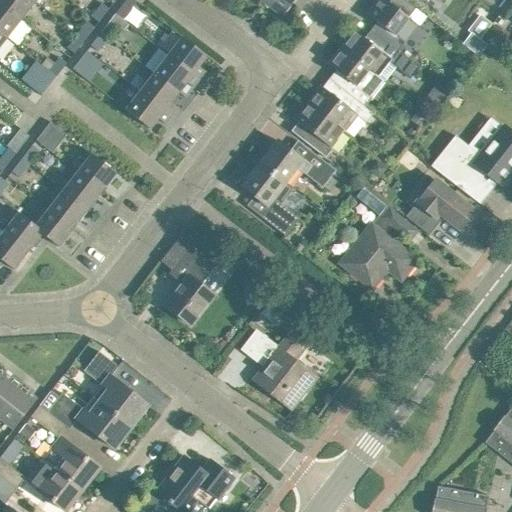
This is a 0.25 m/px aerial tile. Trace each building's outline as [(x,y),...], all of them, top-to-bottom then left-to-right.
[(35,2),(32,0),(0,0),(0,3),(21,20),(35,2)] [(126,15),(136,2),(133,0),(126,0),(119,10),(126,15)] [(306,0),(259,0),(282,17),(293,4),(299,9),(306,0)] [(395,36),(408,18),(415,9),(403,0),(390,0),(388,3),(384,0),(376,0),(366,14),(377,22),(371,31),(398,52),(398,51),(404,43),(395,36)] [(21,20),(0,3),(0,32),(7,38),(21,20)] [(98,23),(109,9),(102,4),(91,17),(98,23)] [(470,34),(462,46),(477,58),(486,47),(479,41),(491,25),(479,16),(467,32),(470,34)] [(118,25),(111,20),(101,33),(108,38),(118,25)] [(85,40),(95,28),(87,22),(78,34),(85,40)] [(419,67),(398,51),(398,52),(371,31),(364,39),(353,31),(340,48),(378,77),(378,78),(384,82),(395,67),(410,79),(419,67)] [(98,52),(108,38),(101,33),(91,46),(98,52)] [(74,54),(85,40),(78,34),(67,48),(74,54)] [(198,67),(207,57),(182,38),(168,56),(199,80),(205,72),(198,67)] [(378,78),(378,77),(340,48),(327,64),(340,74),(333,82),(344,91),(365,107),(371,99),(384,82),(378,78)] [(80,75),(90,62),(83,56),(72,69),(80,75)] [(199,80),(168,56),(154,74),(178,93),(186,83),(193,88),(199,80)] [(56,77),(67,64),(59,58),(49,71),(56,77)] [(46,90),(56,77),(49,71),(39,84),(46,90)] [(171,103),(178,93),(154,74),(140,92),(171,116),(177,108),(171,103)] [(373,114),(365,107),(344,91),(333,82),(329,88),(324,89),(320,86),(307,103),(336,125),(344,131),(345,132),(357,117),(366,123),(373,114)] [(171,116),(140,92),(125,111),(150,129),(158,119),(165,124),(171,116)] [(331,148),(344,131),(336,125),(307,103),(294,120),(303,127),(297,136),(312,148),(319,153),(325,158),(332,149),(331,148)] [(419,110),(410,121),(421,129),(429,118),(419,110)] [(455,136),(431,167),(460,189),(478,167),(500,185),(511,168),(511,133),(504,127),(481,157),(455,136)] [(43,146),(53,133),(46,128),(36,141),(43,146)] [(16,154),(29,136),(20,129),(6,146),(8,148),(16,154)] [(410,130),(403,138),(411,144),(417,136),(410,130)] [(335,170),(298,141),(297,142),(313,154),(306,163),(278,141),(260,164),(284,183),(296,168),(322,188),(335,170)] [(39,152),(32,146),(21,160),(29,165),(39,152)] [(0,163),(5,167),(16,154),(8,148),(0,158),(0,163)] [(116,173),(87,151),(79,160),(82,163),(76,172),(102,192),(116,173)] [(408,151),(401,160),(407,164),(413,163),(417,158),(408,151)] [(19,178),(29,165),(21,160),(12,172),(19,178)] [(377,161),(369,172),(379,180),(387,170),(377,161)] [(298,219),(278,203),(290,188),(284,183),(260,164),(241,187),(270,210),(263,219),(247,206),(246,206),(285,236),(298,219)] [(102,192),(76,172),(67,183),(63,179),(57,187),(87,210),(102,192)] [(0,195),(8,184),(1,179),(0,180),(0,195)] [(417,261),(385,234),(391,226),(410,241),(417,231),(402,219),(391,211),(393,208),(371,191),(374,188),(362,180),(344,203),(349,207),(355,199),(380,219),(374,226),(371,223),(352,248),(339,264),(372,290),(391,267),(403,277),(400,281),(401,282),(417,261)] [(476,213),(461,201),(453,195),(452,197),(433,182),(406,217),(429,236),(444,217),(462,231),(476,213)] [(87,210),(57,187),(51,196),(55,199),(47,209),(73,229),(87,210)] [(73,229),(47,209),(40,219),(35,215),(29,223),(29,224),(42,234),(41,234),(59,247),(73,229)] [(29,224),(29,223),(11,210),(5,219),(9,222),(2,232),(27,252),(41,234),(42,234),(29,224)] [(27,252),(2,232),(0,234),(0,259),(3,262),(13,270),(27,252)] [(213,295),(200,285),(215,266),(191,247),(169,274),(182,284),(165,306),(190,325),(213,295)] [(274,298),(262,313),(273,322),(285,307),(274,298)] [(301,371),(304,368),(292,359),(303,345),(289,333),(278,348),(256,331),(241,351),(242,351),(256,332),(267,340),(256,354),(266,362),(252,380),(291,411),(314,381),(301,371)] [(147,406),(110,377),(118,367),(99,352),(83,372),(107,390),(98,402),(131,427),(147,406)] [(0,410),(19,386),(4,374),(0,378),(0,410)] [(24,415),(36,399),(19,386),(0,410),(0,419),(13,430),(24,415)] [(131,427),(98,402),(89,415),(61,394),(47,412),(65,426),(69,430),(77,420),(114,448),(131,427)] [(47,412),(39,406),(30,417),(57,438),(65,426),(47,412)] [(511,407),(505,417),(504,416),(493,430),(494,431),(484,443),(511,464),(511,407)] [(25,424),(18,433),(29,442),(36,432),(25,424)] [(99,468),(61,438),(44,460),(82,489),(99,468)] [(209,510),(234,478),(210,460),(202,470),(184,456),(175,467),(177,468),(169,478),(168,477),(155,493),(180,511),(188,511),(197,501),(209,510)] [(24,479),(0,459),(0,477),(16,490),(24,479)] [(82,489),(44,460),(27,482),(65,511),(82,489)] [(16,490),(0,477),(0,500),(5,504),(16,490)] [(486,511),(487,509),(485,509),(488,496),(438,487),(435,500),(434,499),(431,511),(486,511)]
